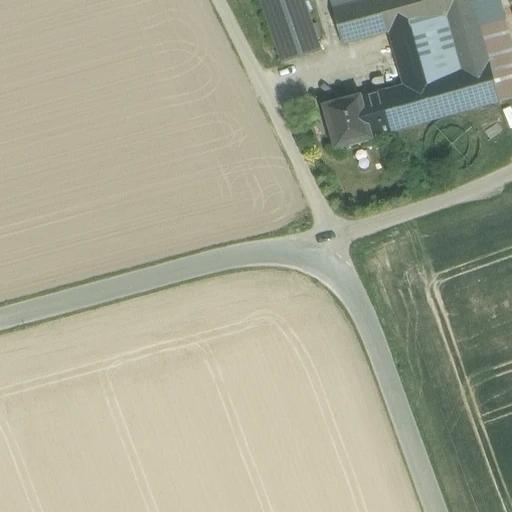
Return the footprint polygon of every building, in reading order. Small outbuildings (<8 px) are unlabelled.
[(303,0),(261,0),(283,64),(321,51),(303,0)] [(334,0),(337,9),(369,0),(334,0)] [(475,13),(471,0),(369,0),(337,9),(347,45),(389,33),(447,17),(462,71),(431,79),(421,43),(395,51),(404,87),(392,90),(403,130),(500,102),(481,35),(475,13)] [(500,0),(471,0),(475,13),(502,5),(500,0)] [(502,5),(475,13),(481,35),(509,28),(502,5)] [(389,33),(395,51),(421,43),(431,79),(462,71),(447,17),(389,33)] [(511,39),(509,28),(481,35),(500,102),(511,99),(511,39)] [(392,90),(361,99),(360,98),(325,108),(336,150),(372,140),(372,139),(403,130),(392,90)]
